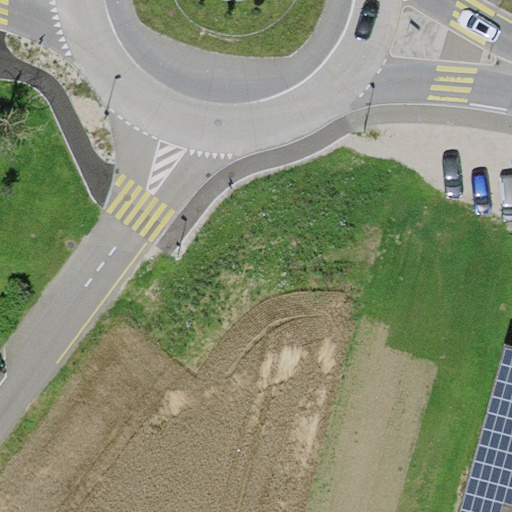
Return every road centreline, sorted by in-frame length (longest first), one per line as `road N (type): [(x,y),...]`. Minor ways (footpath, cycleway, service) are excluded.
road 1 (residential): [(0,393),(207,96)]
road 2 (primary): [(207,96),(239,100),(299,85),(325,66),(358,13)]
road 3 (primary): [(511,67),(358,13)]
road 4 (primary): [(116,0),(149,63),(207,96)]
